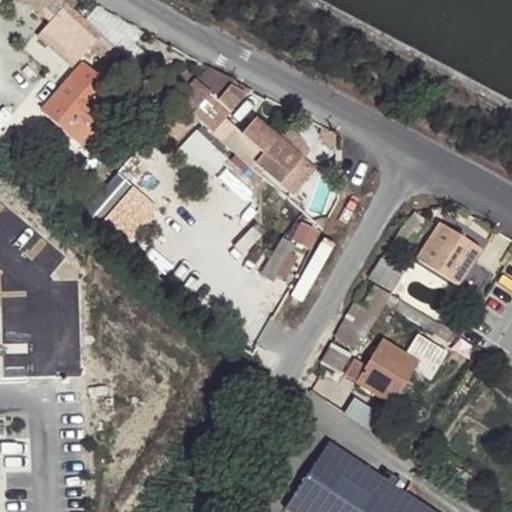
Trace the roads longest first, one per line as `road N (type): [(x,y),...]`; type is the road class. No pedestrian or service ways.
road 1 (unclassified): [(207,511),(415,153)]
road 2 (unclassified): [(415,153),(129,0)]
